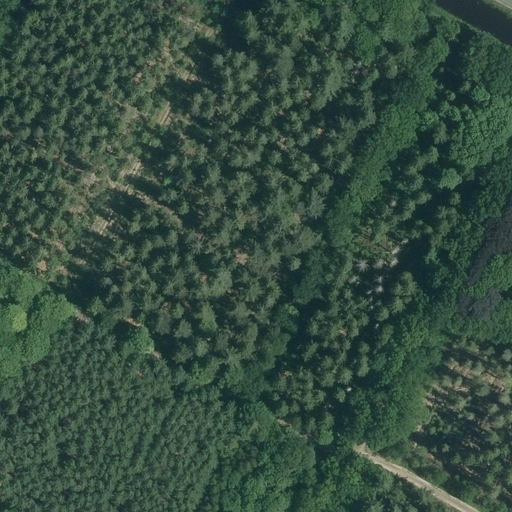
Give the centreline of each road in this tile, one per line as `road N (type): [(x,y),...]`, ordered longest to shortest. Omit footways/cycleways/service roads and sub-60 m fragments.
road 1 (track): [(355,455),(239,405),(0,272)]
road 2 (track): [(59,304),(231,0)]
road 3 (track): [(511,176),(355,455)]
road 4 (track): [(355,455),(472,511)]
